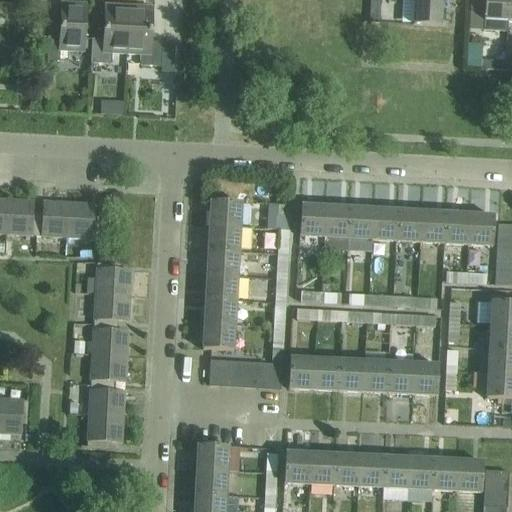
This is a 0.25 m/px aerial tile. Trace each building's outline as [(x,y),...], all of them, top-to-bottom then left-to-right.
[(484,0),(483,23),(482,33),(506,35),(507,24),(508,0),(484,0)] [(380,1),(370,1),(369,25),(379,25),(380,1)] [(442,5),(414,3),(412,27),(441,29),(442,5)] [(84,53),(87,5),(63,4),(61,39),(49,38),(47,63),(68,64),(69,53),(84,53)] [(111,55),(128,56),(130,8),(107,7),(105,41),(93,40),(92,66),(111,66),(111,55)] [(130,8),(128,56),(142,56),(141,68),(160,69),(162,45),(151,44),(153,9),(130,8)] [(505,73),(505,63),(481,62),(481,72),(505,73)] [(53,74),(44,73),(43,84),(52,84),(53,74)] [(104,111),(121,111),(121,99),(105,98),(104,111)] [(0,237),(7,238),(9,202),(0,201),(0,237)] [(7,238),(37,239),(38,216),(33,215),(34,204),(9,202),(7,238)] [(37,239),(67,241),(69,206),(44,204),(43,216),(38,216),(37,239)] [(210,204),(209,228),(239,230),(241,205),(210,204)] [(69,206),(67,241),(98,243),(99,219),(94,219),(95,207),(69,206)] [(279,232),(279,233),(290,234),(290,223),(272,222),(273,207),(268,207),(267,232),(279,232)] [(291,208),(273,207),(272,222),(290,223),(291,208)] [(299,239),(325,240),(326,210),(300,208),(299,239)] [(325,240),(347,242),(349,211),(326,210),(325,240)] [(347,242),(372,243),(373,212),(349,211),(347,242)] [(372,243),(395,244),(397,213),(373,212),(372,243)] [(395,244),(419,245),(421,215),(397,213),(395,244)] [(419,245),(444,247),(445,216),(421,215),(419,245)] [(444,247),(468,248),(469,217),(445,216),(444,247)] [(469,217),(468,248),(491,249),(493,218),(469,217)] [(511,240),(511,227),(499,227),(498,239),(511,240)] [(209,228),(208,253),(238,255),(239,230),(209,228)] [(279,233),(277,257),(288,257),(290,234),(279,233)] [(511,240),(498,239),(497,251),(511,252),(511,240)] [(511,252),(497,251),(496,263),(511,264),(511,252)] [(208,253),(206,277),(237,279),(238,255),(208,253)] [(277,257),(276,281),(287,281),(288,257),(277,257)] [(511,264),(496,263),(495,275),(511,276),(511,264)] [(97,265),(95,297),(130,299),(132,273),(121,273),(121,266),(97,265)] [(446,286),(466,287),(466,276),(446,274),(446,286)] [(511,276),(495,275),(495,287),(511,288),(511,276)] [(466,276),(466,287),(491,288),(492,277),(466,276)] [(206,277),(205,302),(236,303),(237,279),(206,277)] [(276,281),(275,305),(286,306),(287,281),(276,281)] [(296,305),(322,306),(323,295),(296,294),(296,305)] [(323,295),(322,306),(340,307),(341,296),(323,295)] [(95,297),(94,327),(118,328),(118,323),(129,324),(130,299),(95,297)] [(348,308),(369,309),(370,298),(349,297),(348,308)] [(416,300),(415,311),(442,313),(443,303),(437,302),(436,302),(436,298),(422,297),(422,300),(416,300)] [(369,309),(391,310),(392,299),(370,298),(369,309)] [(391,310),(415,311),(416,300),(392,299),(391,310)] [(205,302),(204,327),(235,328),(236,303),(205,302)] [(479,305),(478,328),(490,328),(511,329),(511,304),(491,303),(491,306),(479,305)] [(275,305),(273,330),(284,331),(286,306),(275,305)] [(449,305),(448,327),(459,327),(460,306),(449,305)] [(296,322),(316,323),(317,313),(297,312),(296,322)] [(316,323),(341,325),(341,314),(317,313),(316,323)] [(341,325),(366,326),(367,316),(341,314),(341,325)] [(366,326),(390,327),(391,317),(367,316),(366,326)] [(390,327),(416,329),(416,318),(391,317),(390,327)] [(416,318),(416,329),(435,330),(435,319),(416,318)] [(94,327),(92,357),(127,360),(129,334),(117,334),(118,328),(94,327)] [(235,328),(204,327),(203,352),(233,354),(235,328)] [(459,327),(448,327),(447,346),(458,346),(459,327)] [(511,329),(490,328),(489,353),(511,353),(511,329)] [(284,331),(273,330),(272,350),(283,351),(284,331)] [(511,353),(489,353),(488,377),(511,377),(511,353)] [(446,354),(445,376),(456,376),(457,354),(446,354)] [(92,357),(90,388),(114,389),(114,384),(126,385),(127,360),(92,357)] [(289,392),(314,393),(315,363),(290,362),(289,392)] [(208,387),(281,391),(282,367),(210,363),(208,387)] [(314,393),(338,394),(339,364),(315,363),(314,393)] [(338,394),(362,395),(364,365),(339,364),(338,394)] [(362,395),(387,396),(389,366),(364,365),(362,395)] [(387,396),(412,397),(414,367),(389,366),(387,396)] [(414,367),(412,397),(437,398),(438,368),(414,367)] [(456,376),(445,376),(444,393),(455,394),(456,376)] [(511,377),(488,377),(486,401),(511,402),(511,377)] [(90,388),(89,418),(124,420),(125,396),(114,395),(114,389),(90,388)] [(0,402),(0,436),(22,438),(23,427),(27,427),(29,404),(0,402)] [(124,420),(89,418),(87,449),(111,450),(111,445),(122,445),(124,420)] [(198,448),(197,472),(227,474),(228,449),(198,448)] [(284,486),(309,487),(310,457),(286,456),(284,486)] [(267,457),(266,477),(277,478),(278,457),(267,457)] [(309,487),(333,488),(335,458),(310,457),(309,487)] [(333,488),(358,490),(359,459),(335,458),(333,488)] [(358,490),(382,491),(384,461),(359,459),(358,490)] [(382,491),(407,492),(409,462),(384,461),(382,491)] [(407,492),(432,493),(433,463),(409,462),(407,492)] [(432,493),(456,494),(458,464),(433,463),(432,493)] [(458,464),(456,494),(481,496),(483,465),(458,464)] [(197,472),(195,497),(225,499),(227,474),(197,472)] [(485,473),(484,486),(508,487),(509,474),(485,473)] [(266,477),(264,501),(276,502),(277,478),(266,477)] [(484,486),(483,498),(508,499),(508,487),(484,486)] [(195,497),(194,511),(224,511),(225,499),(195,497)] [(483,498),(483,509),(507,510),(508,499),(483,498)] [(264,501),(263,511),(274,511),(276,502),(264,501)]
